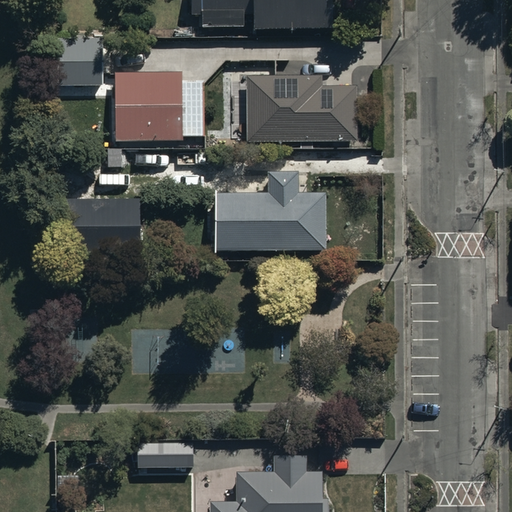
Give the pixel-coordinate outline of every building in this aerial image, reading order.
[(200,13),(200,27),(243,27),(243,13),(251,13),(251,29),(331,29),(331,0),(190,0),(191,13),(200,13)] [(103,35),(57,36),(58,79),(104,79),(103,35)] [(115,68),(114,138),(181,138),(181,134),(202,134),(203,76),(180,76),(180,68),(115,68)] [(245,75),(246,140),(357,140),(357,84),(322,84),(322,74),(245,75)] [(155,158),(155,182),(192,182),(192,158),(155,158)] [(214,208),(213,247),(326,248),(326,189),(299,188),(299,169),(268,169),(267,190),(242,190),(242,209),(214,208)] [(140,198),(62,198),(62,256),(141,255),(140,198)] [(208,468),(208,511),(327,511),(327,487),(323,487),(322,464),(307,465),(306,447),(272,447),(272,464),(235,464),(235,468),(208,468)]
